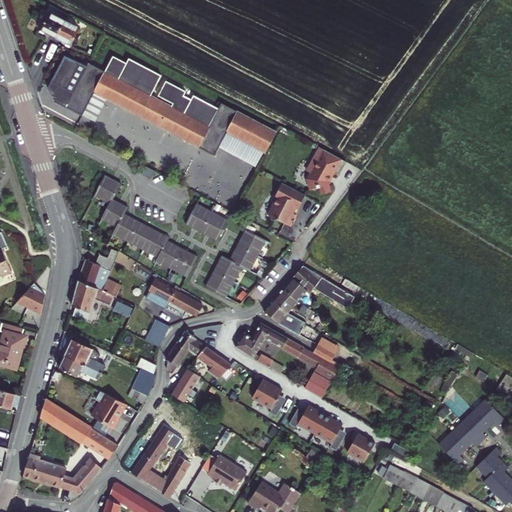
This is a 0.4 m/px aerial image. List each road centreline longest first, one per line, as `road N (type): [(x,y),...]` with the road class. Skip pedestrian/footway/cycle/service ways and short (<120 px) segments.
road 1 (residential): [(4,502),(64,250),(0,38)]
road 2 (residential): [(111,467),(155,396),(174,330),(261,302),(359,169)]
